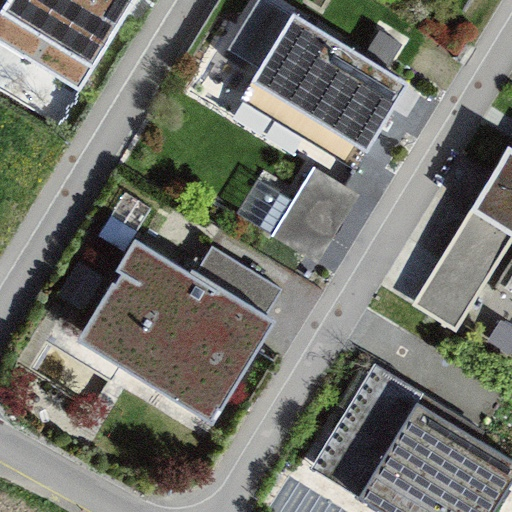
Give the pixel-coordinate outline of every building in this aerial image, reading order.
[(0,0),(0,36),(81,86),(133,0),(0,0)] [(410,85),(269,0),(256,0),(227,49),(260,69),(252,82),(369,153),(410,85)] [(511,169),(424,314),(511,367),(511,308),(494,297),(511,267),(511,169)] [(354,199),(315,175),(277,237),(316,261),(354,199)] [(96,354),(232,432),(284,342),(148,264),(96,354)] [(358,496),(383,511),(492,511),(511,480),(511,458),(417,401),(390,445),(343,416),(328,440),(375,469),(358,496)]
